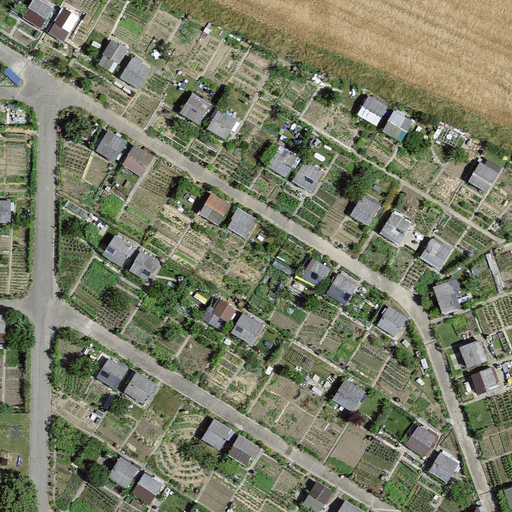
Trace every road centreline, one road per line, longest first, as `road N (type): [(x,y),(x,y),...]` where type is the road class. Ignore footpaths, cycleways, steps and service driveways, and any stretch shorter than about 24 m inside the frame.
road 1 (track): [(0,58),(414,302),(489,511)]
road 2 (track): [(47,90),(42,511)]
